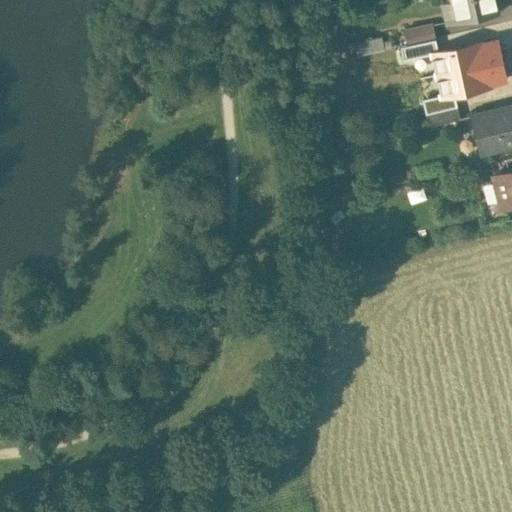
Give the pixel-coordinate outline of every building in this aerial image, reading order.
[(494,0),(453,0),(454,2),(442,5),(446,23),(497,11),(494,0)] [(432,24),(404,30),(407,44),(436,38),(432,24)] [(380,36),(353,42),(356,55),(383,49),(380,36)] [(436,38),(407,44),(400,46),(403,58),(431,51),(438,50),(436,38)] [(496,39),(481,43),(481,41),(438,50),(431,51),(434,63),(436,73),(465,67),(477,64),(501,59),(496,39)] [(505,79),(501,59),(477,64),(465,67),(436,73),(441,95),(490,84),(490,82),(505,79)] [(511,103),(470,113),(479,151),(511,142),(511,103)] [(456,104),(427,111),(430,124),(459,117),(456,104)] [(511,167),(492,173),(501,205),(511,202),(511,167)]
